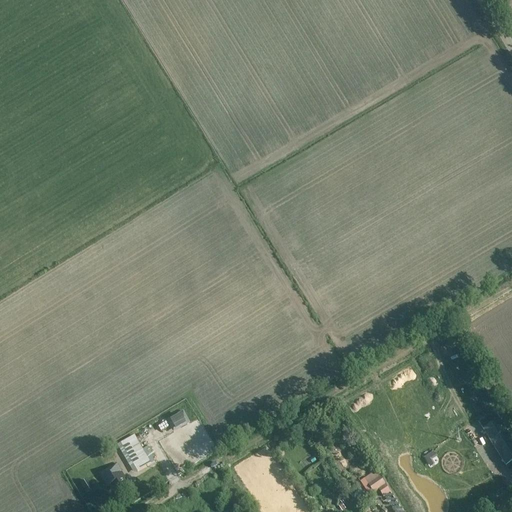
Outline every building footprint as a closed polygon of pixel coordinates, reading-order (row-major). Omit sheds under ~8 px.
[(479,379),(488,400),(496,397),(486,375),(479,379)] [(190,424),(183,412),(166,421),(173,434),(190,424)] [(511,463),(511,440),(499,420),(495,414),(479,424),(506,467),(511,463)] [(151,465),(134,437),(117,446),(134,475),(151,465)] [(117,465),(101,475),(109,488),(113,485),(121,498),(133,491),(117,465)] [(374,495),(379,491),(383,498),(390,494),(386,487),(379,477),(367,484),(374,495)] [(86,495),(94,490),(88,480),(80,485),(86,495)]
